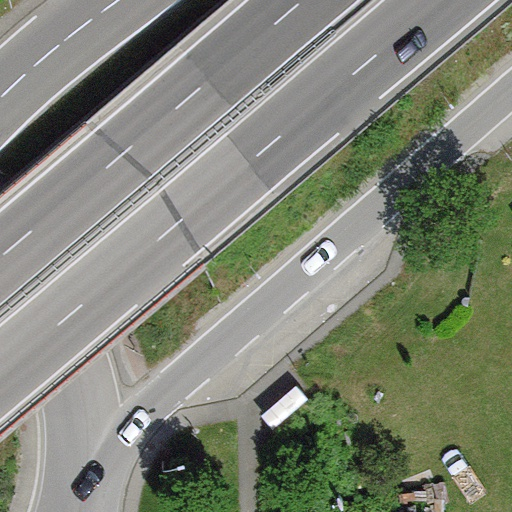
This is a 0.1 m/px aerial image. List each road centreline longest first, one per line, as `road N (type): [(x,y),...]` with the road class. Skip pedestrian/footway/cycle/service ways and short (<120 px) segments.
road 1 (trunk): [(0,370),(439,0)]
road 2 (trunk): [(90,464),(511,88)]
road 3 (trunk): [(295,0),(0,248)]
road 4 (tertiary): [(90,464),(88,420),(61,335),(0,262)]
road 5 (trunk): [(126,0),(38,64),(0,104)]
